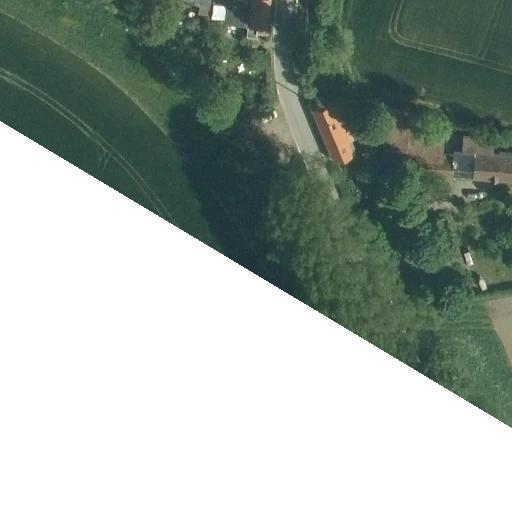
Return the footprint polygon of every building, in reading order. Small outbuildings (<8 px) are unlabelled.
[(183,0),(193,4),(194,3),(200,5),(198,13),(204,14),(202,31),(209,32),(211,16),(224,18),(223,23),(248,25),(247,34),(256,35),(256,33),(267,34),(267,24),(269,0),(183,0)] [(326,67),(307,72),(311,85),(330,80),(326,67)] [(332,101),(312,109),(334,161),(357,152),(351,138),(355,137),(349,121),(352,120),(343,98),(332,102),(332,101)] [(411,111),(368,103),(389,168),(408,169),(408,175),(451,177),(451,175),(473,176),(473,177),(511,179),(511,151),(493,150),(494,136),(464,135),(463,149),(453,149),(453,152),(443,151),(444,134),(409,131),(411,111)] [(450,225),(426,234),(444,281),(468,272),(450,225)]
